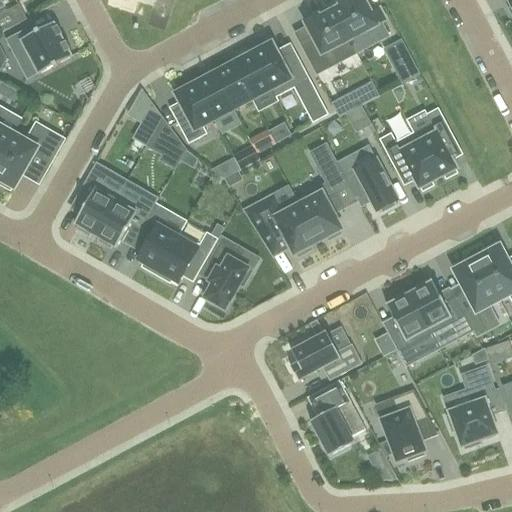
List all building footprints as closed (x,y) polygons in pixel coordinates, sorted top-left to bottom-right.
[(382,24),(384,23),(387,21),(381,10),(378,12),(372,15),(363,0),(355,0),(354,1),(353,0),(350,0),(340,6),(341,8),(335,11),(357,55),(389,38),(382,24)] [(317,76),(357,55),(335,11),(320,19),(319,17),(306,24),(307,27),(317,46),(305,53),(317,76)] [(26,28),(5,39),(14,55),(24,49),(37,75),(73,55),(54,21),(30,35),(26,28)] [(253,54),(272,91),(276,99),(310,81),(299,59),(285,67),(277,52),(272,44),(253,54)] [(253,101),(272,91),(253,54),(252,52),(239,59),(240,61),(233,65),(253,101)] [(420,76),(411,57),(395,65),(405,84),(420,76)] [(253,101),(233,65),(214,75),(234,112),(253,101)] [(195,85),(215,122),(234,112),(214,75),(206,79),(206,77),(194,84),(195,85)] [(175,95),(180,104),(188,118),(178,124),(189,146),(208,136),(203,128),(215,122),(195,85),(175,95)] [(329,116),(318,95),(304,103),(315,124),(329,116)] [(0,107),(0,159),(15,135),(0,126),(0,122),(7,111),(0,107)] [(362,109),(347,116),(357,134),(371,126),(362,109)] [(414,134),(438,180),(445,177),(447,180),(457,175),(455,171),(457,170),(453,162),(444,146),(455,140),(438,110),(427,116),(431,125),(414,134)] [(15,135),(0,159),(0,181),(1,182),(0,183),(0,186),(11,193),(13,189),(15,190),(30,163),(32,164),(36,156),(48,163),(62,139),(50,132),(45,141),(35,135),(30,144),(15,135)] [(432,184),(438,180),(414,134),(396,144),(391,135),(380,141),(396,172),(407,166),(419,190),(421,189),(423,193),(434,187),(432,184)] [(346,180),(345,178),(328,145),(311,154),(329,189),(346,180)] [(377,161),(345,178),(346,180),(359,204),(369,198),(377,213),(381,210),(383,214),(396,207),(394,204),(398,201),(377,161)] [(90,238),(92,235),(96,237),(120,196),(127,183),(96,165),(79,195),(90,201),(80,217),(75,225),(79,227),(77,231),(90,238)] [(326,199),(320,189),(297,201),(296,199),(295,200),(319,244),(327,239),(329,243),(342,236),(340,232),(343,231),(335,215),(345,210),(336,194),(326,199)] [(156,205),(159,201),(145,193),(138,205),(120,196),(96,237),(101,240),(99,243),(111,250),(113,247),(117,249),(121,242),(131,224),(142,230),(156,205)] [(266,201),(245,212),(273,259),(290,250),(294,257),(297,256),(298,259),(313,252),(311,248),(319,244),(295,200),(272,212),(266,201)] [(143,268),(157,276),(181,235),(161,223),(168,211),(156,205),(139,235),(149,241),(142,254),(138,261),(145,265),(143,268)] [(181,235),(157,276),(170,284),(172,281),(179,285),(183,278),(191,265),(201,271),(219,241),(207,234),(200,246),(181,235)] [(216,270),(210,281),(209,283),(213,285),(204,299),(226,311),(240,286),(244,289),(252,274),(248,272),(249,270),(237,263),(242,256),(234,251),(236,247),(224,240),(209,265),(216,270)] [(485,255),(477,259),(500,302),(509,297),(511,295),(511,296),(511,269),(508,263),(500,247),(498,248),(496,245),(483,251),(485,255)] [(473,333),(474,335),(486,328),(483,322),(492,317),(488,308),(490,306),(500,302),(477,259),(469,263),(467,260),(455,266),(457,270),(454,271),(462,287),(463,287),(474,308),(463,314),(473,333)] [(417,291),(410,295),(433,339),(453,328),(459,340),(473,333),(463,314),(456,300),(445,305),(433,283),(430,284),(428,281),(415,288),(417,291)] [(406,369),(420,361),(414,349),(433,339),(410,295),(403,299),(401,295),(388,302),(390,305),(387,307),(399,330),(388,336),(406,369)] [(291,352),(298,364),(291,368),(299,382),(323,369),(330,383),(363,365),(352,346),(337,353),(327,333),(308,343),(307,340),(294,347),(295,350),(291,352)] [(388,335),(379,340),(383,346),(379,349),(384,359),(397,352),(388,335)] [(486,350),(491,366),(511,358),(511,348),(509,341),(486,350)] [(495,392),(486,368),(462,377),(472,405),(449,413),(451,417),(447,418),(453,433),(456,432),(462,448),(464,447),(465,451),(481,445),(479,441),(497,435),(491,418),(484,396),(495,392)] [(511,383),(502,387),(511,411),(511,383)] [(414,392),(393,400),(399,415),(382,421),(397,463),(407,459),(409,463),(424,457),(423,453),(425,452),(415,424),(429,419),(414,392)] [(355,444),(351,437),(357,435),(347,417),(342,420),(336,409),(311,422),(329,457),(355,444)]
